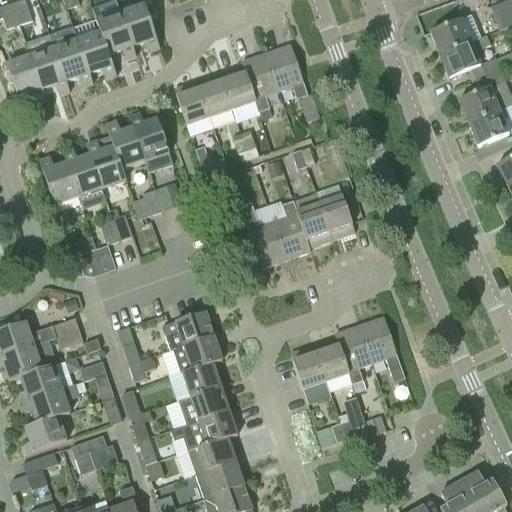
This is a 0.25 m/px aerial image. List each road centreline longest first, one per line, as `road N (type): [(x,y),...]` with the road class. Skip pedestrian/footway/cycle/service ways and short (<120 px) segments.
road 1 (residential): [(327,29),(511,485)]
road 2 (residential): [(509,341),(375,12)]
road 3 (residential): [(11,144),(78,127),(103,105),(160,84),(181,63),(177,36),(264,5)]
road 4 (residential): [(304,511),(259,371),(269,339),(319,321),(325,295),(365,280)]
road 5 (residential): [(194,257),(91,293),(44,280)]
road 6 (residential): [(44,280),(7,176),(11,144)]
road 7 (residential): [(327,511),(443,448)]
